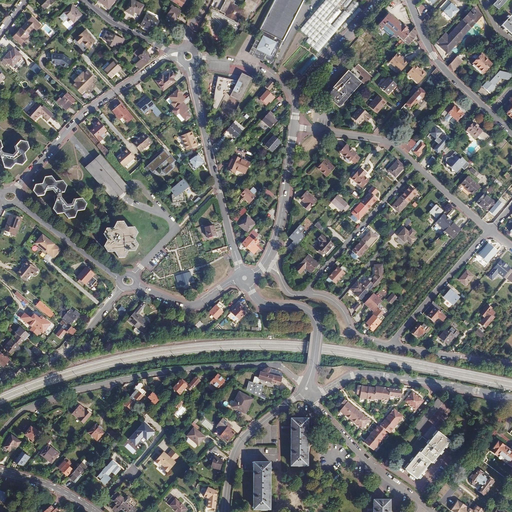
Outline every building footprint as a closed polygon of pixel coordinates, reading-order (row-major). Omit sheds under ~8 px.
[(39,0),(38,1),(44,8),(50,3),(50,4),(54,0),(39,0)] [(133,0),(130,0),(125,10),(133,14),(134,11),(139,13),(143,5),(133,0)] [(222,0),(224,1),(218,11),(224,14),(223,16),(236,22),(238,19),(244,22),(250,11),(252,12),(257,0),(222,0)] [(273,0),(259,29),(263,31),(260,38),(253,52),(263,57),(263,58),(271,62),(277,51),(276,51),(281,40),(282,40),(302,0),(273,0)] [(308,38),(304,42),(318,53),(358,4),(353,0),(324,0),(299,31),(308,38)] [(446,0),(438,8),(450,19),(458,11),(446,0)] [(497,0),(492,5),(498,10),(507,0),(497,0)] [(168,14),(166,17),(171,20),(171,21),(174,22),(176,19),(174,18),(179,10),(171,5),(169,9),(167,13),(168,14)] [(71,6),(63,13),(73,23),(81,15),(71,6)] [(444,33),(436,42),(439,45),(438,46),(447,54),(461,39),(483,15),(473,7),(447,36),(444,33)] [(389,15),(397,20),(400,15),(392,10),(389,15)] [(146,14),(140,25),(153,31),(159,20),(146,14)] [(402,42),(409,33),(406,30),(407,29),(404,26),(403,27),(387,14),(377,27),(380,30),(384,26),(393,34),(392,35),(395,38),(396,37),(402,42)] [(511,19),(509,17),(501,27),(511,37),(511,19)] [(33,18),(22,28),(28,34),(34,28),(37,31),(42,26),(33,18)] [(68,20),(63,23),(69,31),(73,27),(68,20)] [(22,28),(20,26),(19,27),(19,28),(12,35),(13,37),(22,28)] [(384,26),(380,30),(390,38),(392,35),(393,34),(384,26)] [(416,32),(414,27),(409,33),(402,42),(407,46),(414,38),(413,36),(414,34),(416,32)] [(20,43),(29,35),(28,34),(22,28),(13,37),(20,43)] [(263,31),(259,29),(254,37),(246,53),(261,61),(263,58),(263,57),(253,52),(260,38),(263,31)] [(85,31),(76,40),(80,43),(83,41),(89,47),(95,41),(85,31)] [(102,38),(105,40),(119,47),(123,40),(110,33),(106,31),(102,38)] [(140,48),(134,53),(137,57),(138,56),(140,58),(136,62),(141,68),(148,61),(149,62),(150,60),(150,59),(152,57),(145,50),(143,51),(140,48)] [(7,53),(2,58),(11,67),(20,56),(12,49),(8,54),(7,53)] [(52,53),(51,62),(59,63),(66,68),(71,60),(63,55),(52,53)] [(475,53),(475,54),(472,57),(471,58),(474,60),(470,65),(481,75),(490,66),(475,53)] [(408,63),(404,59),(403,60),(401,58),(396,54),(389,63),(400,72),(408,63)] [(456,57),(448,67),(450,70),(453,72),(462,62),(456,57)] [(362,67),(368,72),(371,69),(361,60),(358,64),(362,67)] [(114,61),(104,70),(111,77),(121,68),(114,61)] [(363,70),(367,73),(368,72),(362,67),(358,64),(354,68),(360,73),(363,70)] [(421,72),(418,70),(414,66),(407,74),(418,84),(426,74),(422,71),(421,72)] [(436,68),(434,71),(431,75),(434,77),(439,71),(436,68)] [(81,94),(85,90),(86,90),(83,87),(90,81),(91,82),(95,78),(87,70),(84,73),(82,71),(73,80),(75,82),(72,85),(81,94)] [(359,74),(363,78),(367,73),(363,70),(360,73),(359,74)] [(328,96),(348,72),(347,71),(327,95),(328,96)] [(162,75),(154,81),(162,91),(174,81),(172,78),(174,76),(171,72),(168,74),(167,73),(163,77),(162,75)] [(360,83),(348,72),(328,96),(339,106),(360,83)] [(495,73),(491,78),(492,79),(489,83),(488,83),(483,88),(488,93),(490,91),(492,92),(496,88),(494,86),(501,79),(500,78),(501,78),(507,79),(506,81),(507,82),(508,81),(510,75),(503,73),(502,75),(495,73)] [(241,74),(237,81),(249,84),(252,79),(241,74)] [(231,82),(232,80),(217,77),(215,89),(211,111),(211,117),(213,117),(214,116),(225,93),(228,88),(231,82)] [(395,83),(388,77),(380,87),(388,94),(396,84),(395,83)] [(366,86),(369,83),(363,78),(360,81),(366,86)] [(492,79),(491,78),(482,87),(483,88),(488,83),(489,83),(492,79)] [(274,84),(270,80),(265,87),(269,90),(274,84)] [(86,90),(85,90),(88,93),(95,87),(91,82),(90,81),(83,87),(86,90)] [(249,84),(237,81),(235,85),(232,90),(230,95),(229,96),(240,102),(249,84)] [(414,87),(408,94),(411,97),(418,90),(414,87)] [(181,93),(176,88),(167,98),(170,102),(168,104),(173,108),(180,101),(183,99),(179,95),(181,93)] [(39,89),(36,92),(41,97),(44,95),(39,89)] [(411,97),(397,114),(405,121),(408,117),(407,115),(415,105),(418,107),(420,107),(427,99),(426,97),(424,95),(425,94),(419,89),(418,90),(411,97)] [(274,98),(266,91),(260,99),(264,103),(267,101),(269,103),(274,98)] [(66,94),(61,100),(68,107),(74,101),(66,94)] [(387,103),(378,95),(369,106),(377,113),(387,103)] [(511,96),(507,102),(508,103),(505,106),(505,107),(502,110),(506,114),(504,116),(511,122),(511,121),(511,96)] [(136,106),(143,115),(150,110),(150,111),(155,107),(147,97),(142,101),(143,102),(140,104),(140,103),(136,106)] [(180,101),(173,108),(169,112),(174,117),(178,114),(184,121),(189,117),(185,112),(188,109),(180,101)] [(35,121),(40,115),(39,114),(41,112),(42,113),(48,119),(54,114),(44,105),(43,107),(37,102),(26,113),(35,121)] [(462,114),(450,104),(441,115),(445,118),(448,116),(452,119),(450,122),(453,125),(462,114)] [(121,105),(113,111),(119,119),(121,117),(126,123),(132,118),(121,105)] [(161,113),(155,107),(150,111),(156,117),(161,113)] [(371,118),(360,108),(352,118),(360,125),(364,120),(367,122),(371,118)] [(273,115),(269,112),(261,121),(270,129),(276,122),(271,117),(273,115)] [(62,127),(52,117),(48,121),(42,116),(41,117),(47,123),(49,121),(58,131),(62,127)] [(95,129),(91,132),(100,142),(104,139),(103,139),(107,136),(106,134),(108,132),(103,126),(104,126),(100,121),(96,124),(97,125),(95,127),(94,128),(95,129)] [(233,123),(226,131),(235,138),(242,131),(243,129),(234,121),(233,123)] [(461,134),(464,136),(467,132),(475,139),(478,136),(485,142),(489,137),(482,131),(482,132),(477,128),(478,127),(474,124),(467,131),(465,129),(461,134)] [(442,134),(435,128),(430,134),(436,140),(435,141),(438,145),(434,150),(438,154),(450,140),(446,136),(441,141),(438,138),(442,134)] [(197,147),(190,132),(180,137),(186,151),(197,147)] [(144,134),(136,141),(137,142),(134,145),(140,152),(144,148),(144,149),(152,142),(144,134)] [(280,143),(274,137),(265,146),(272,152),(280,143)] [(501,152),(508,143),(503,139),(496,147),(501,152)] [(417,144),(411,151),(410,153),(411,154),(414,151),(414,152),(413,153),(419,158),(422,154),(421,151),(425,147),(422,144),(423,142),(420,140),(417,144)] [(21,142),(16,146),(18,153),(23,154),(29,148),(28,143),(21,142)] [(401,142),(398,146),(406,153),(408,155),(410,153),(411,151),(401,142)] [(357,154),(346,145),(339,153),(350,162),(357,154)] [(13,156),(5,155),(5,156),(7,157),(14,158),(18,153),(16,146),(15,147),(17,153),(13,156)] [(448,146),(443,152),(446,155),(451,149),(448,146)] [(127,149),(124,152),(124,153),(121,155),(117,160),(124,167),(135,157),(127,149)] [(174,160),(164,149),(143,167),(150,175),(159,167),(165,174),(172,168),(169,165),(174,160)] [(463,169),(468,163),(453,151),(451,154),(451,156),(450,157),(448,157),(446,157),(445,158),(446,167),(450,167),(451,168),(451,172),(455,171),(459,166),(463,169)] [(18,153),(14,158),(16,162),(24,164),(27,160),(26,154),(23,154),(18,153)] [(100,154),(85,167),(115,201),(130,188),(100,154)] [(198,155),(187,162),(194,171),(204,164),(198,155)] [(231,171),(241,160),(233,156),(227,169),(231,171)] [(4,160),(7,168),(12,169),(16,164),(16,162),(14,158),(7,157),(4,160)] [(427,163),(431,166),(436,160),(432,157),(427,163)] [(249,163),(241,160),(231,171),(235,173),(236,170),(244,173),(249,163)] [(334,169),(324,161),(317,169),(327,178),(334,169)] [(404,167),(397,161),(389,171),(395,177),(404,167)] [(476,176),(478,173),(471,168),(469,171),(476,176)] [(368,181),(358,171),(352,179),(362,188),(368,181)] [(44,177),(42,183),(46,188),(53,187),(55,181),(51,176),(44,177)] [(460,185),(466,191),(473,183),(467,178),(460,185)] [(63,180),(55,181),(53,187),(57,193),(64,192),(67,186),(63,180)] [(188,187),(182,180),(168,190),(173,198),(188,187)] [(46,188),(42,183),(35,184),(32,190),(36,196),(43,195),(46,188)] [(473,183),(466,191),(472,197),(479,189),(473,183)] [(249,191),(245,188),(240,194),(249,203),(255,196),(253,194),(256,191),(252,187),(249,191)] [(273,193),(267,187),(262,193),(268,199),(273,193)] [(410,187),(402,197),(408,203),(417,193),(410,187)] [(361,203),(368,210),(377,200),(374,197),(378,193),(372,188),(368,192),(370,194),(361,203)] [(317,201),(306,191),(299,199),(306,204),(303,207),(307,211),(317,201)] [(343,209),(348,205),(337,195),(331,202),(342,211),(343,209)] [(484,209),(488,213),(495,205),(491,201),(490,202),(482,195),(475,203),(483,210),(484,209)] [(408,203),(402,197),(393,207),(399,213),(408,203)] [(73,205),(77,211),(84,210),(87,204),(83,198),(76,199),(73,205)] [(57,214),(64,213),(66,207),(62,201),(55,202),(52,209),(57,214)] [(359,220),(368,210),(361,203),(352,213),(359,220)] [(475,203),(474,205),(482,212),(483,210),(475,203)] [(66,207),(64,213),(68,219),(75,217),(77,211),(73,205),(66,207)] [(442,212),(435,206),(429,212),(436,218),(442,212)] [(243,208),(234,218),(236,220),(245,210),(243,208)] [(11,215),(4,230),(11,233),(11,235),(14,236),(16,233),(23,218),(18,216),(17,217),(11,215)] [(443,215),(435,224),(444,232),(445,231),(452,224),(449,221),(446,217),(445,218),(443,215)] [(255,224),(247,217),(239,226),(247,233),(255,224)] [(408,218),(403,224),(406,227),(411,222),(408,218)] [(119,221),(115,227),(119,233),(125,233),(129,227),(125,221),(119,221)] [(323,227),(317,221),(314,225),(320,230),(323,227)] [(454,239),(461,231),(452,223),(452,224),(445,231),(454,239)] [(213,225),(204,228),(206,237),(216,235),(213,225)] [(105,234),(108,240),(115,239),(119,233),(115,227),(108,227),(105,234)] [(136,227),(129,227),(125,233),(129,239),(136,239),(139,233),(136,227)] [(300,232),(296,228),(286,238),(295,246),(304,236),(300,232)] [(416,233),(411,229),(408,233),(404,229),(397,237),(404,243),(406,241),(411,245),(416,239),(413,237),(416,233)] [(370,232),(361,241),(368,247),(376,238),(370,232)] [(60,249),(42,235),(35,244),(53,259),(60,249)] [(325,255),(333,245),(326,238),(326,239),(322,235),(318,239),(319,240),(319,246),(316,250),(321,255),(323,253),(325,255)] [(254,254),(259,249),(256,246),(259,242),(255,238),(253,240),(249,236),(242,243),(254,254)] [(115,239),(108,240),(105,245),(108,251),(115,251),(119,245),(115,239)] [(126,245),(129,251),(136,251),(139,245),(136,239),(129,239),(126,245)] [(368,247),(361,241),(352,251),(353,252),(352,253),(353,254),(352,255),(356,258),(358,256),(359,257),(368,247)] [(119,245),(115,251),(119,257),(126,257),(129,251),(126,245),(119,245)] [(496,252),(489,245),(481,255),(488,261),(496,252)] [(294,270),(299,275),(305,268),(310,273),(318,265),(307,256),(302,261),(294,270)] [(504,276),(507,278),(509,275),(511,271),(511,268),(511,267),(501,259),(488,276),(492,279),(498,273),(503,276),(504,276)] [(24,264),(22,267),(29,273),(30,272),(33,274),(37,269),(26,260),(23,264),(24,264)] [(349,270),(343,265),(339,269),(338,268),(329,278),(335,283),(344,273),(345,275),(349,270)] [(22,267),(19,270),(27,277),(29,273),(22,267)] [(85,267),(77,277),(85,284),(93,274),(85,267)] [(27,277),(19,270),(16,273),(24,280),(27,277)] [(474,276),(467,270),(458,280),(465,286),(474,276)] [(193,283),(190,271),(174,276),(178,288),(193,283)] [(354,295),(360,300),(367,292),(366,292),(367,291),(368,290),(369,290),(373,286),(366,279),(361,285),(357,281),(350,290),(351,290),(351,292),(353,294),(354,293),(355,294),(354,295)] [(459,297),(450,290),(444,297),(453,304),(459,297)] [(16,291),(15,293),(16,294),(15,295),(23,302),(24,301),(26,302),(27,300),(16,291)] [(397,298),(393,294),(387,301),(391,304),(397,298)] [(372,295),(364,304),(373,313),(382,303),(372,295)] [(49,309),(39,300),(35,304),(46,313),(49,309)] [(224,305),(219,301),(209,312),(216,318),(222,312),(220,310),(224,305)] [(146,307),(143,303),(127,321),(140,333),(148,323),(139,315),(146,307)] [(243,306),(240,303),(232,313),(240,320),(245,314),(240,310),(243,306)] [(492,309),(487,305),(479,315),(484,319),(479,326),(485,330),(490,323),(491,323),(494,319),(493,318),(496,314),(491,310),(492,309)] [(63,306),(56,314),(69,325),(76,317),(77,318),(80,315),(73,309),(72,311),(66,306),(65,308),(63,306)] [(449,313),(439,306),(436,310),(446,318),(449,313)] [(29,326),(27,329),(37,337),(41,332),(42,333),(50,324),(40,316),(38,318),(34,315),(31,318),(25,313),(20,318),(29,326)] [(379,322),(373,316),(367,324),(373,329),(379,322)] [(221,327),(227,322),(224,318),(218,324),(221,327)] [(72,335),(75,331),(71,327),(70,328),(62,321),(60,324),(68,331),(67,332),(72,335)] [(413,338),(415,340),(416,339),(419,341),(426,333),(425,332),(427,329),(422,325),(420,328),(416,325),(408,334),(409,335),(409,336),(411,338),(413,338)] [(17,336),(14,338),(21,343),(23,340),(24,341),(26,338),(25,337),(28,334),(20,328),(15,334),(17,336)] [(445,330),(439,338),(447,345),(454,337),(455,338),(458,334),(451,328),(448,333),(445,330)] [(478,330),(475,334),(481,339),(484,335),(478,330)] [(4,349),(11,355),(14,351),(15,352),(16,351),(17,352),(18,352),(19,352),(20,352),(20,351),(21,351),(21,350),(21,349),(20,349),(20,348),(19,347),(18,346),(21,343),(14,338),(12,341),(11,340),(4,349)] [(91,342),(82,344),(84,351),(93,349),(91,342)] [(33,353),(26,347),(22,351),(30,357),(33,353)] [(34,347),(31,351),(37,357),(42,354),(34,347)] [(0,353),(0,364),(3,367),(9,360),(0,353)] [(279,385),(283,375),(281,372),(273,370),(267,368),(261,372),(259,371),(258,374),(257,374),(256,377),(259,378),(279,385)] [(222,390),(228,384),(224,381),(225,381),(217,375),(207,387),(214,393),(216,390),(219,393),(222,390)] [(200,381),(195,377),(189,384),(186,387),(190,390),(193,387),(194,388),(200,381)] [(186,387),(189,384),(181,379),(173,388),(180,394),(183,391),(186,387)] [(138,390),(140,388),(142,386),(139,383),(135,388),(137,389),(131,395),(138,401),(145,392),(141,389),(140,391),(138,390)] [(402,396),(403,389),(376,385),(376,386),(359,383),(357,392),(361,392),(360,396),(374,398),(375,397),(389,399),(390,394),(402,396)] [(248,392),(261,399),(266,388),(257,386),(254,385),(252,384),(251,386),(248,392)] [(405,400),(416,409),(424,399),(413,390),(405,400)] [(159,398),(152,392),(148,397),(154,403),(159,398)] [(248,408),(250,409),(254,401),(241,393),(235,404),(233,402),(232,403),(231,405),(231,406),(233,407),(245,414),(248,408)] [(363,427),(370,418),(346,397),(340,404),(343,406),(341,409),(363,427)] [(444,402),(438,397),(414,428),(419,432),(444,402)] [(90,414),(79,405),(72,413),(83,423),(90,414)] [(180,417),(186,410),(182,407),(176,414),(180,417)] [(364,440),(374,448),(388,432),(386,431),(387,429),(390,432),(404,415),(394,407),(381,424),(380,425),(378,424),(364,440)] [(227,443),(235,434),(229,429),(232,426),(223,419),(218,426),(224,431),(220,437),(224,440),(227,443)] [(308,465),(308,419),(293,419),(293,426),(291,426),(292,438),(293,438),(293,448),(292,448),(292,460),(293,460),(293,465),(308,465)] [(145,441),(153,432),(142,422),(127,439),(134,445),(141,437),(145,441)] [(104,433),(93,423),(89,428),(90,429),(87,431),(97,440),(104,433)] [(30,427),(26,433),(29,436),(28,437),(32,440),(38,433),(30,427)] [(205,436),(194,427),(187,435),(198,445),(205,436)] [(450,440),(438,430),(420,452),(419,451),(405,469),(417,478),(431,461),(432,462),(450,440)] [(22,442),(12,435),(4,447),(11,452),(16,445),(19,447),(22,442)] [(511,464),(511,450),(498,440),(490,452),(511,466),(511,464)] [(46,448),(43,445),(38,452),(41,454),(40,455),(46,460),(47,459),(52,462),(59,454),(48,446),(46,448)] [(166,473),(175,462),(174,461),(179,456),(171,450),(167,455),(162,451),(153,462),(166,473)] [(24,466),(31,457),(24,451),(16,462),(20,464),(24,466)] [(220,457),(216,456),(213,467),(221,468),(223,460),(219,459),(220,457)] [(60,469),(60,470),(66,476),(69,472),(69,471),(70,469),(68,467),(71,463),(68,460),(66,463),(63,460),(57,466),(60,469)] [(120,469),(109,460),(95,477),(104,485),(110,478),(107,476),(111,472),(114,475),(120,469)] [(81,463),(68,478),(73,482),(73,481),(75,482),(81,475),(80,474),(86,468),(81,463)] [(270,510),(270,463),(256,463),(256,469),(254,469),(254,482),(256,482),(256,491),(254,492),(254,504),(256,504),(256,510),(270,510)] [(483,473),(478,470),(469,482),(469,483),(470,484),(471,484),(472,484),(471,485),(478,490),(486,496),(490,490),(488,489),(494,480),(484,472),(483,473)] [(216,491),(206,487),(202,496),(206,499),(206,507),(215,508),(216,491)] [(0,489),(0,500),(5,503),(9,493),(0,489)] [(115,492),(110,498),(116,504),(112,509),(116,511),(117,511),(121,508),(125,511),(134,511),(137,510),(132,506),(131,507),(126,503),(129,499),(126,496),(125,496),(123,498),(119,494),(119,495),(115,492)] [(183,511),(186,509),(173,498),(167,505),(174,511),(183,511)] [(389,511),(389,499),(375,499),(375,506),(373,506),(373,511),(389,511)] [(458,500),(451,510),(453,511),(480,511),(482,510),(476,505),(473,510),(458,500)]
